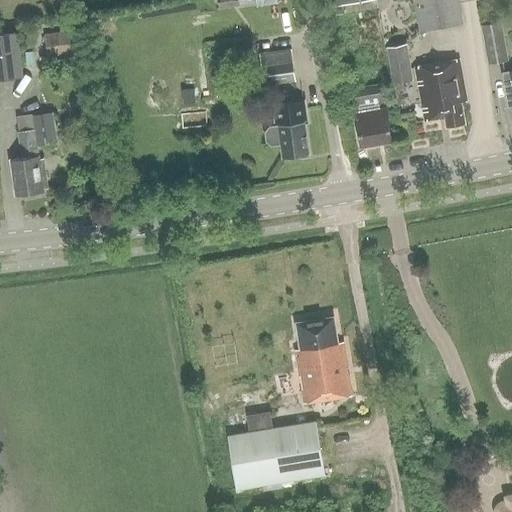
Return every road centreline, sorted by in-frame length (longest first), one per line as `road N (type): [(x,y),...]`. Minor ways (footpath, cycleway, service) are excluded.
road 1 (tertiary): [(0,247),(342,198)]
road 2 (unclassified): [(342,198),(305,0)]
road 3 (tertiary): [(342,198),(511,163)]
